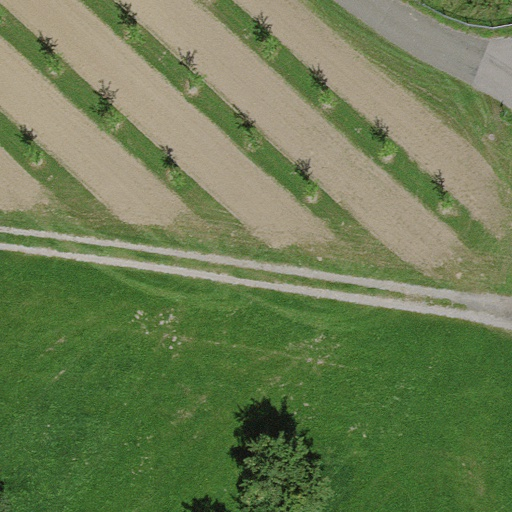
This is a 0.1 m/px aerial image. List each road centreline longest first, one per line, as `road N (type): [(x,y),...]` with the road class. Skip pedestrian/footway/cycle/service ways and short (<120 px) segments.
road 1 (track): [(0,245),(511,313)]
road 2 (track): [(371,0),(449,55),(511,75)]
